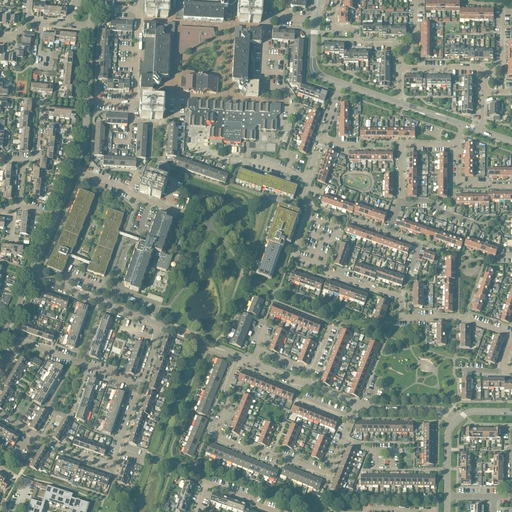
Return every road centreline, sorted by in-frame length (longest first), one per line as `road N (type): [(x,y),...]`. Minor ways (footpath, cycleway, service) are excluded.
road 1 (residential): [(238,357),(214,436),(324,473),(342,438)]
road 2 (residential): [(0,415),(110,467),(137,385)]
road 3 (residential): [(400,298),(294,254),(309,207),(306,178)]
road 4 (residential): [(503,367),(509,334),(456,318),(400,318),(400,298)]
road 5 (residential): [(137,385),(18,341),(0,373)]
road 6 (residential): [(290,119),(285,89),(263,87),(266,20),(283,17)]
